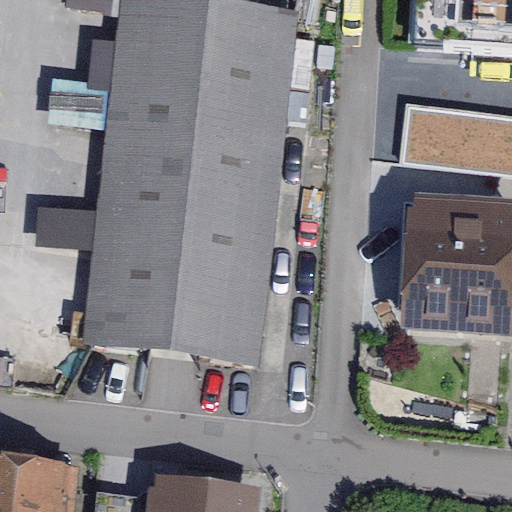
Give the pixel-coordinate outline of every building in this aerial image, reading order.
[(295,25),(129,7),(89,353),(256,372),(295,25)] [(511,113),(411,103),(405,162),(511,172),(511,113)] [(44,203),(39,234),(93,242),(98,211),(44,203)] [(511,215),(418,208),(408,337),(511,345),(511,215)] [(82,511),(85,480),(0,471),(0,511),(82,511)] [(267,511),(269,501),(159,493),(157,511),(267,511)]
